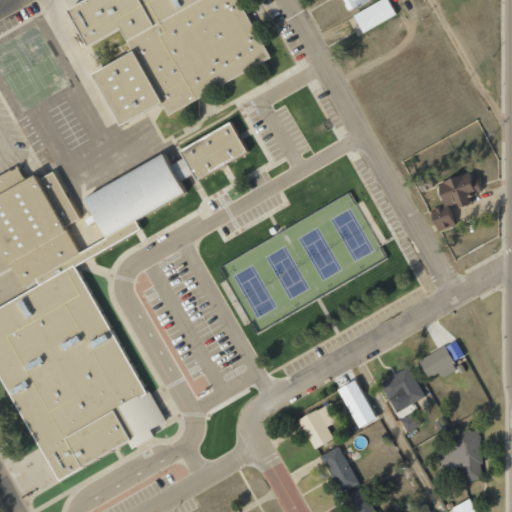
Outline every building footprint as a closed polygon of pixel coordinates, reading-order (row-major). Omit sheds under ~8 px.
[(77,0),(70,4),(91,42),(127,22),(134,35),(151,26),(172,64),(155,73),(139,44),(95,68),(124,121),(164,99),(172,114),(281,55),(250,0),(77,0)] [(369,1),(368,0),(342,0),(348,11),(369,1)] [(363,33),(396,15),(387,0),(380,0),(353,15),(363,33)] [(0,179),(0,236),(29,288),(0,303),(0,374),(61,486),(189,416),(169,381),(154,389),(86,265),(151,230),(145,219),(191,193),(184,179),(197,172),(200,176),(248,150),(233,121),(186,147),(190,154),(175,162),(168,149),(88,193),(97,210),(85,216),(60,170),(44,178),(40,171),(27,178),(21,168),(0,179)] [(435,183),(443,206),(430,210),(436,230),(453,225),(447,205),(457,202),(458,207),(469,204),(467,197),(480,192),(478,184),(472,186),(468,172),(435,183)] [(418,360),(428,378),(439,372),(442,378),(457,369),(445,346),(418,360)] [(379,382),(390,401),(399,395),(406,407),(424,396),(408,366),(379,382)] [(346,402),(358,425),(377,415),(365,392),(346,402)] [(327,426),(338,420),(330,403),(299,418),(314,449),(334,439),(327,426)] [(462,481),(483,479),(478,430),(454,433),(455,444),(437,446),(439,471),(461,469),(462,481)] [(322,455),(342,493),(359,484),(339,446),(322,455)] [(354,511),(375,511),(364,487),(347,495),(354,511)] [(452,507),(454,511),(476,511),(469,498),(452,507)]
